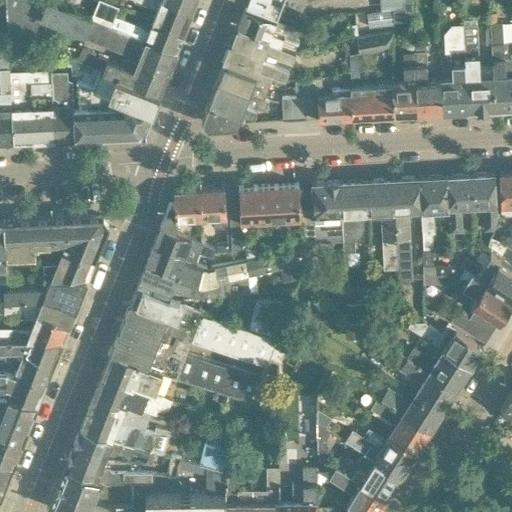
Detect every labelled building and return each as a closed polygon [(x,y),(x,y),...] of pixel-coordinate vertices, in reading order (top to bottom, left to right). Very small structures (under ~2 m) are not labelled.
[(111,26),(43,0),(5,0),(6,8),(39,21),(41,16),(84,34),(83,36),(136,57),(135,61),(168,73),(176,52),(111,26)] [(134,0),(155,8),(152,18),(184,30),(192,11),(163,0),(134,0)] [(163,0),(192,11),(196,0),(163,0)] [(305,0),(247,0),(246,2),(277,14),(282,1),(302,9),(305,0)] [(379,0),(380,9),(392,8),(402,7),(404,0),(379,0)] [(404,0),(402,7),(392,8),(393,21),(413,20),(412,0),(404,0)] [(244,7),(238,24),(269,37),(268,38),(295,50),(299,41),(295,39),(299,28),(275,19),(244,7)] [(39,21),(6,8),(7,33),(31,42),(39,21)] [(391,9),(367,12),(369,27),(384,25),(393,24),(391,9)] [(496,13),(490,13),(491,29),(492,43),(493,65),(493,74),(495,107),(511,105),(511,58),(505,59),(503,22),(496,23),(496,13)] [(114,17),(111,26),(176,52),(184,30),(152,18),(147,30),(114,17)] [(238,24),(231,41),(263,54),(262,56),(290,68),(295,52),(294,52),(295,50),(268,38),(269,37),(238,24)] [(440,77),(442,110),(458,109),(468,108),(464,42),(462,24),(453,25),(445,34),(446,49),(450,49),(452,76),(440,77)] [(476,24),(463,24),(464,42),(468,108),(495,107),(493,74),(493,65),(479,66),(476,24)] [(393,29),(356,37),(360,53),(386,47),(393,29)] [(425,40),(413,41),(414,51),(417,111),(442,110),(440,77),(428,78),(425,40)] [(263,54),(231,41),(224,59),(256,72),(255,74),(271,80),(272,76),(285,80),(290,68),(262,56),(263,54)] [(392,82),(393,112),(400,112),(417,111),(414,51),(402,51),(403,79),(392,80),(392,82)] [(360,53),(348,55),(350,76),(360,75),(359,69),(361,69),(360,53)] [(97,56),(93,67),(96,68),(160,93),(160,92),(161,92),(164,83),(168,73),(135,61),(123,56),(120,64),(97,56)] [(0,139),(12,139),(10,106),(9,83),(8,57),(0,57),(0,139)] [(265,98),(271,80),(255,74),(256,72),(224,59),(217,77),(249,89),(248,91),(265,98)] [(78,104),(74,104),(76,124),(76,136),(80,136),(97,135),(140,133),(140,134),(141,133),(142,133),(142,132),(145,130),(146,130),(146,129),(152,112),(160,93),(96,68),(89,87),(77,83),(78,104)] [(50,72),(50,81),(51,104),(52,137),(74,136),(76,136),(76,124),(74,104),(73,104),(72,81),(67,79),(66,75),(66,71),(50,72)] [(305,95),(305,97),(317,96),(318,116),(352,115),(350,85),(322,87),(321,75),(304,77),(305,95)] [(217,77),(208,99),(240,111),(240,110),(241,110),(254,114),(257,107),(265,110),(268,100),(265,98),(248,91),(249,89),(217,77)] [(296,95),(305,95),(304,77),(295,79),(296,95)] [(32,138),(52,137),(51,104),(50,81),(30,82),(32,138)] [(30,82),(9,83),(10,106),(12,139),(32,138),(30,82)] [(350,85),(352,115),(359,114),(370,114),(381,113),(391,112),(393,112),(392,82),(350,85)] [(282,96),(283,119),(295,118),(293,95),(282,96)] [(295,118),(306,117),(305,97),(305,95),(296,95),(293,95),(295,118)] [(221,123),(237,122),(241,110),(240,110),(240,111),(208,99),(203,113),(210,123),(221,123)] [(511,204),(511,169),(499,171),(501,214),(511,213),(511,205),(511,204)] [(495,171),(472,172),(474,204),(484,203),(485,228),(493,228),(497,218),(495,171)] [(468,172),(447,173),(449,208),(450,230),(462,230),(461,205),(470,204),(474,204),(472,172),(468,172)] [(447,173),(419,175),(421,209),(423,247),(433,247),(432,232),(435,232),(435,227),(434,209),(449,208),(447,173)] [(415,175),(393,176),(397,240),(398,267),(399,278),(412,278),(409,214),(416,213),(416,209),(417,209),(421,209),(419,175),(415,175)] [(397,240),(393,176),(367,178),(369,212),(382,211),(383,240),(384,267),(398,267),(397,240)] [(367,178),(341,179),(343,236),(343,251),(355,251),(355,237),(357,236),(358,235),(360,234),(361,232),(362,231),(363,229),(364,227),(364,226),(364,225),(364,223),(364,221),(364,220),(364,218),(363,216),(363,215),(362,213),(361,212),(369,212),(367,178)] [(299,182),(300,216),(301,224),(306,224),(307,238),(343,236),(341,179),(313,181),(314,208),(301,209),(299,182)] [(243,245),(241,219),(300,216),(299,182),(227,186),(230,226),(231,226),(232,241),(232,246),(243,245)] [(225,186),(201,187),(203,215),(214,215),(215,227),(227,226),(225,186)] [(160,225),(178,232),(177,217),(203,215),(201,187),(174,189),(174,202),(169,202),(160,225)] [(101,243),(109,222),(103,214),(34,217),(35,229),(65,228),(101,243)] [(4,219),(7,257),(36,256),(35,229),(34,217),(4,219)] [(160,225),(153,243),(184,255),(183,257),(196,262),(200,251),(213,256),(216,249),(217,247),(216,247),(178,232),(160,225)] [(35,229),(36,256),(38,256),(41,253),(41,244),(64,243),(62,249),(78,255),(79,251),(95,258),(101,243),(65,228),(35,229)] [(490,235),(486,246),(491,246),(502,253),(507,245),(509,243),(490,235)] [(462,237),(450,238),(450,247),(462,246),(462,237)] [(227,239),(215,239),(216,247),(217,247),(216,249),(228,248),(227,239)] [(244,245),(247,259),(263,256),(260,241),(244,245)] [(183,257),(184,255),(153,243),(147,259),(177,272),(177,274),(189,280),(196,282),(200,263),(196,262),(183,257)] [(511,247),(507,245),(502,253),(511,259),(511,247)] [(307,246),(263,256),(247,259),(226,264),(229,278),(249,274),(281,267),(296,264),(310,261),(307,246)] [(433,247),(423,247),(423,265),(433,265),(433,247)] [(37,262),(38,276),(38,277),(83,274),(88,274),(95,258),(79,251),(78,255),(62,249),(58,261),(37,262)] [(466,256),(460,265),(464,264),(511,295),(511,268),(510,267),(511,264),(502,258),(490,251),(481,265),(466,256)] [(153,289),(169,295),(170,291),(177,293),(185,293),(187,289),(194,292),(203,291),(203,284),(196,282),(189,280),(177,274),(177,272),(147,259),(139,278),(155,285),(153,289)] [(296,264),(281,267),(283,279),(299,275),(296,264)] [(460,265),(436,265),(437,274),(450,274),(450,276),(452,277),(476,293),(470,302),(477,307),(498,320),(511,298),(511,295),(464,264),(460,265)] [(229,278),(209,283),(210,295),(250,292),(249,274),(229,278)] [(43,295),(75,308),(86,279),(85,278),(84,279),(83,279),(50,280),(47,289),(38,285),(6,286),(0,286),(0,300),(4,300),(42,299),(43,295)] [(139,278),(130,301),(162,312),(162,311),(195,324),(199,314),(201,310),(181,302),(182,299),(169,295),(153,289),(155,285),(139,278)] [(0,317),(4,318),(35,317),(36,312),(68,324),(75,308),(43,295),(42,299),(5,300),(0,300),(0,317)] [(256,296),(248,326),(272,332),(282,297),(256,296)] [(115,338),(110,352),(149,367),(163,372),(176,376),(184,351),(189,340),(195,324),(162,311),(162,312),(130,301),(129,303),(134,304),(131,314),(126,312),(119,329),(122,330),(118,339),(115,338)] [(345,303),(346,323),(360,323),(360,303),(345,303)] [(383,304),(372,304),(373,323),(383,323),(383,304)] [(464,313),(458,312),(491,332),(498,320),(477,307),(470,317),(464,313)] [(318,310),(308,311),(309,320),(334,318),(334,310),(318,310)] [(456,311),(450,320),(485,341),(491,332),(458,312),(456,311)] [(32,327),(0,327),(0,338),(28,338),(63,338),(68,324),(36,312),(35,317),(32,327)] [(195,324),(189,340),(265,366),(276,337),(199,314),(195,324)] [(408,325),(425,336),(442,347),(470,365),(483,344),(449,322),(443,332),(426,321),(410,321),(408,325)] [(360,323),(346,323),(346,336),(361,336),(360,323)] [(365,323),(361,328),(377,338),(386,323),(383,323),(373,323),(365,323)] [(286,325),(280,334),(289,339),(295,331),(286,325)] [(0,392),(10,392),(38,403),(46,380),(50,370),(63,338),(28,338),(0,338),(0,354),(6,355),(6,356),(8,356),(20,358),(16,369),(14,374),(7,372),(7,371),(0,371),(0,392)] [(456,387),(470,365),(442,347),(439,351),(430,345),(425,354),(413,346),(407,357),(456,387)] [(388,360),(400,368),(421,381),(415,391),(443,408),(456,387),(407,357),(395,350),(388,360)] [(184,351),(176,376),(228,393),(252,401),(261,377),(184,351)] [(163,372),(149,367),(110,352),(101,374),(133,386),(133,385),(155,393),(163,372)] [(328,366),(322,378),(330,383),(337,371),(328,366)] [(101,374),(95,389),(152,411),(155,412),(165,415),(171,399),(155,393),(133,385),(133,386),(101,374)] [(388,387),(381,399),(429,429),(443,408),(415,391),(408,401),(388,387)] [(511,388),(500,408),(509,414),(508,417),(511,419),(511,388)] [(95,389),(80,427),(114,440),(133,445),(149,449),(152,450),(164,454),(169,435),(171,428),(155,424),(153,430),(145,428),(152,411),(95,389)] [(0,456),(15,461),(23,440),(27,429),(38,403),(10,392),(0,392),(0,456)] [(244,423),(252,401),(228,393),(221,415),(244,423)] [(429,429),(381,399),(378,397),(371,408),(395,422),(387,434),(415,452),(429,429)] [(331,416),(316,407),(316,421),(324,426),(331,416)] [(206,465),(226,471),(227,467),(226,467),(229,460),(231,454),(232,450),(233,446),(233,443),(234,439),(234,435),(234,431),(208,425),(203,445),(199,463),(206,465)] [(80,427),(74,444),(106,457),(109,449),(110,450),(130,455),(133,445),(114,440),(80,427)] [(348,442),(364,452),(400,475),(415,452),(387,434),(380,446),(356,430),(348,442)] [(72,448),(65,466),(107,482),(123,482),(123,472),(108,472),(100,469),(105,457),(74,444),(72,448)] [(348,458),(342,468),(387,496),(400,475),(364,452),(356,464),(348,458)] [(341,454),(335,463),(336,464),(342,468),(348,458),(341,454)] [(168,455),(164,473),(174,474),(179,458),(168,455)] [(0,494),(1,495),(5,485),(15,461),(0,456),(0,494)] [(346,501),(355,507),(362,511),(377,511),(387,496),(342,468),(336,464),(330,473),(336,477),(354,489),(346,501)] [(225,511),(226,471),(206,465),(206,489),(210,489),(210,493),(190,493),(190,497),(180,497),(180,494),(145,494),(145,511),(142,511),(141,511),(225,511)] [(291,492),(279,492),(279,511),(316,511),(317,505),(316,465),(302,465),(302,476),(291,476),(291,492)] [(133,511),(134,482),(152,481),(152,471),(123,472),(123,482),(107,482),(65,466),(49,506),(65,511),(133,511)] [(227,467),(226,471),(225,511),(251,511),(251,488),(239,489),(239,466),(227,467)] [(266,488),(251,488),(251,511),(279,511),(279,492),(278,466),(266,466),(266,488)]
